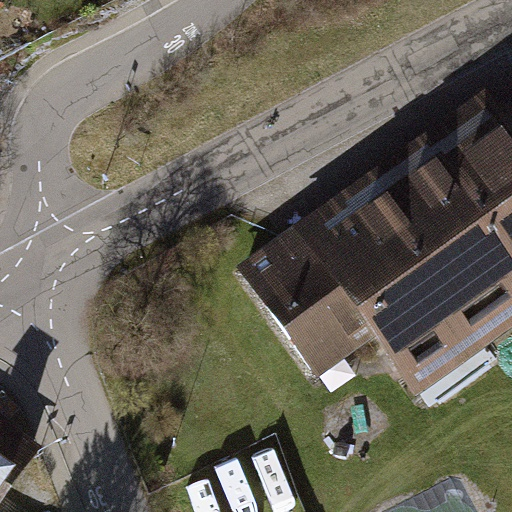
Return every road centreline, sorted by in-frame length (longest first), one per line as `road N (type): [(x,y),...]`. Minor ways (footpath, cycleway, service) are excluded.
road 1 (unclassified): [(38,266),(511,21)]
road 2 (residential): [(38,266),(53,342),(119,511)]
road 3 (residential): [(218,0),(70,92),(42,131)]
road 4 (residential): [(42,131),(38,266)]
